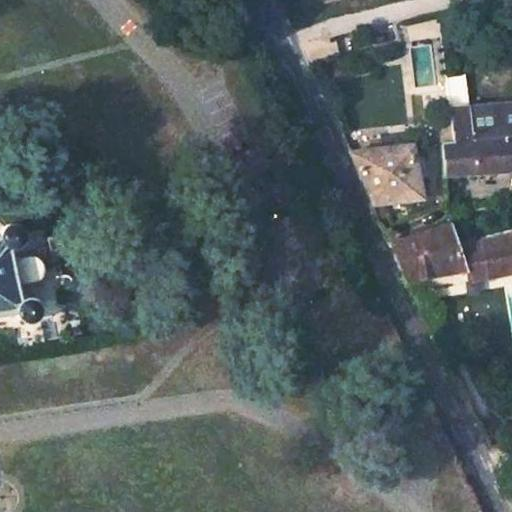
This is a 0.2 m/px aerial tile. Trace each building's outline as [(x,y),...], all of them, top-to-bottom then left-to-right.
[(443,179),(511,175),(511,112),(452,116),(458,146),(446,148),(441,148),(443,179)] [(445,117),(446,148),(458,146),(452,116),(445,117)] [(381,207),(418,204),(408,153),(349,159),(369,208),(381,207)] [(384,217),(381,207),(369,208),(365,209),(368,219),(384,217)] [(0,321),(14,319),(17,325),(22,329),(26,330),(29,330),(35,327),(39,322),(40,318),(40,314),(40,311),(36,305),(33,304),(26,302),(20,304),(11,252),(15,252),(16,251),(19,249),(22,245),(22,243),(22,238),(19,230),(16,228),(12,228),(0,230),(0,321)] [(452,234),(391,248),(405,287),(465,275),(468,285),(485,283),(483,254),(511,248),(511,239),(456,249),(452,234)]
